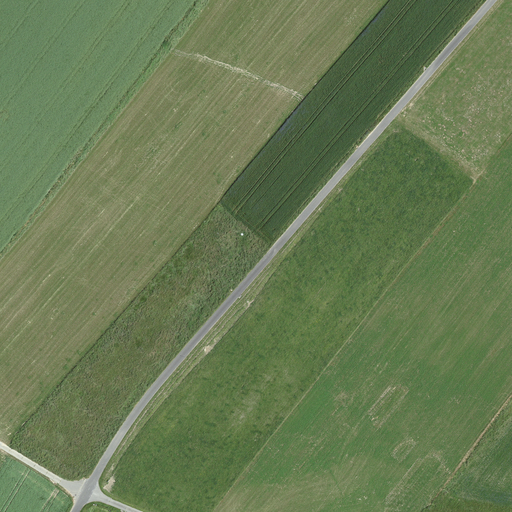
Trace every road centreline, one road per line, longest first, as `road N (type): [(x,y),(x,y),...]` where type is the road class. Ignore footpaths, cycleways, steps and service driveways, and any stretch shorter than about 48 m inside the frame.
road 1 (unclassified): [(491,0),(188,346),(134,412),(72,511)]
road 2 (track): [(137,511),(0,440)]
